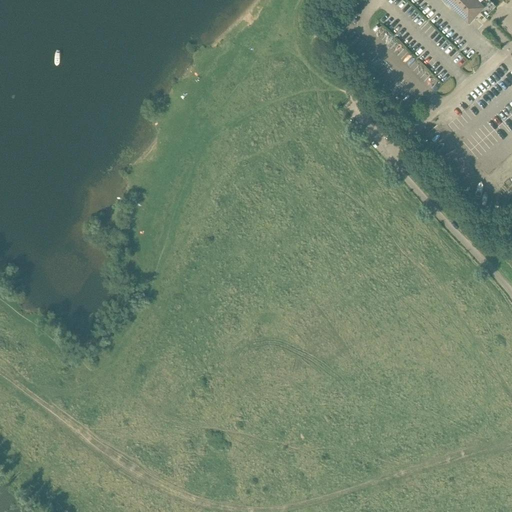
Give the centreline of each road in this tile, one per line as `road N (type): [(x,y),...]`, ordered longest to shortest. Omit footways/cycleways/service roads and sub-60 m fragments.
road 1 (unclassified): [(347,103),(511,293)]
road 2 (track): [(342,511),(386,476),(511,443)]
